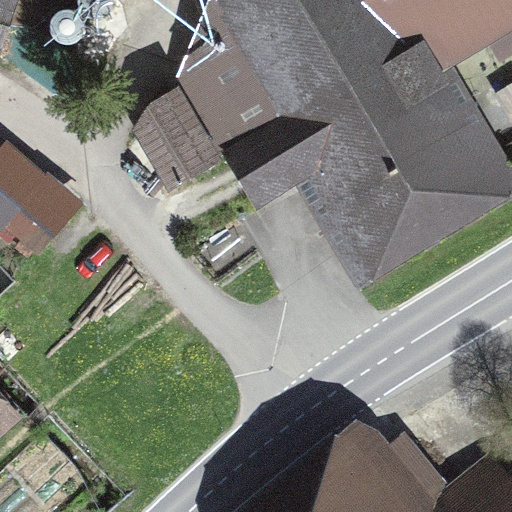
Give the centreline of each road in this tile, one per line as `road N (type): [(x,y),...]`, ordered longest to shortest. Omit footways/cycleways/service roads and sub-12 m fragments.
road 1 (residential): [(291,423),(170,258),(0,128)]
road 2 (secondary): [(291,423),(511,279)]
road 3 (secondary): [(191,511),(291,423)]
